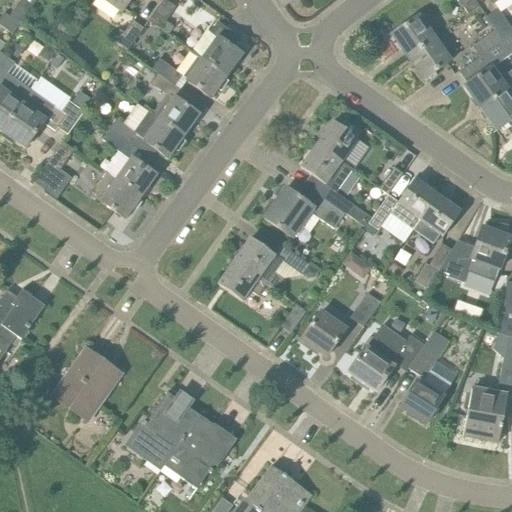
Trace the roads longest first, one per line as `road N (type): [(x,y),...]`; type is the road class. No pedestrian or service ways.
road 1 (residential): [(144,259),(152,288),(416,470),(511,494)]
road 2 (residential): [(144,259),(287,69),(289,53)]
road 3 (residential): [(322,52),(338,75),(481,180),(511,191)]
road 4 (residential): [(0,181),(106,258),(144,259)]
